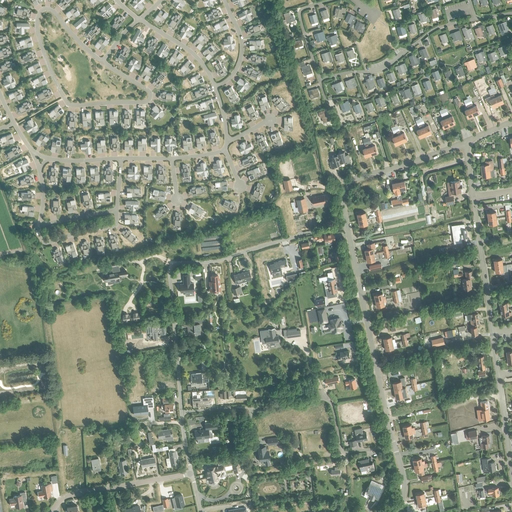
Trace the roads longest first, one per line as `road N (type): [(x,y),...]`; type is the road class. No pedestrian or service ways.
road 1 (unclassified): [(181,412),(173,265),(346,227)]
road 2 (unclassified): [(394,448),(346,227)]
road 3 (unclassified): [(346,227),(343,194),(362,177),(464,143)]
road 4 (unclassified): [(51,511),(70,494),(191,473)]
road 5 (residential): [(181,412),(326,397)]
road 6 (residential): [(492,331),(472,196)]
